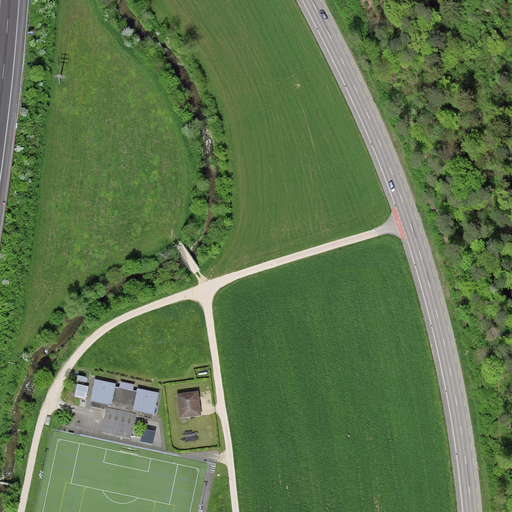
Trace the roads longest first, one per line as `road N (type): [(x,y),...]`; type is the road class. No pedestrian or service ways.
road 1 (secondary): [(312,0),(384,149),(437,311),(471,511)]
road 2 (track): [(204,291),(235,511)]
road 3 (motorway): [(0,122),(10,0)]
